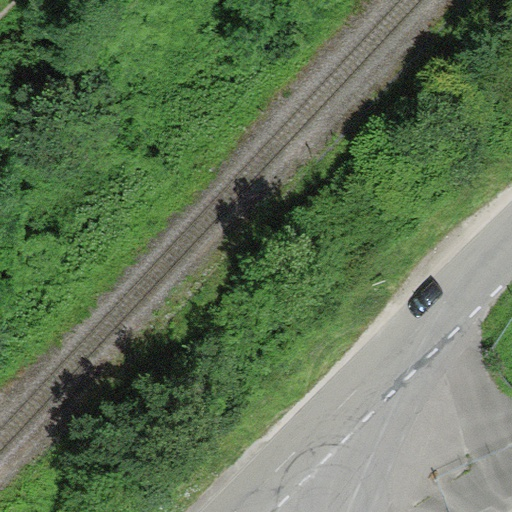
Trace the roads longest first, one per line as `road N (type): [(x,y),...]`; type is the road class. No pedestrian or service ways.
road 1 (residential): [(391,357),(237,511)]
road 2 (unclassified): [(511,244),(391,357)]
road 3 (residential): [(391,357),(352,511)]
